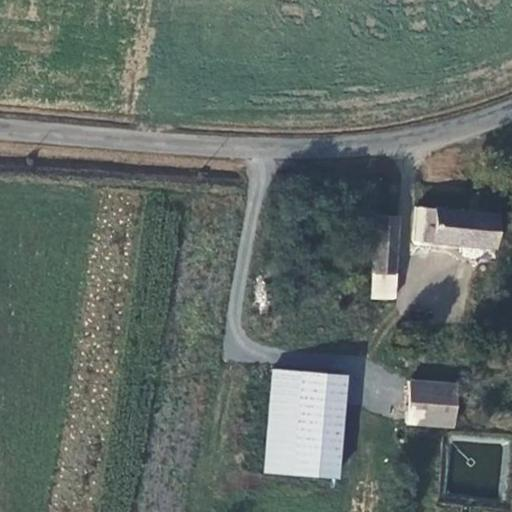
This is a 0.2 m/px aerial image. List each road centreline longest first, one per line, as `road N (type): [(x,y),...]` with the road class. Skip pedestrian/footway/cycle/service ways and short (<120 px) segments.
road 1 (tertiary): [(0,129),(331,148),(438,134),(511,109)]
road 2 (unknown): [(411,138),(405,300),(384,344),(375,431)]
